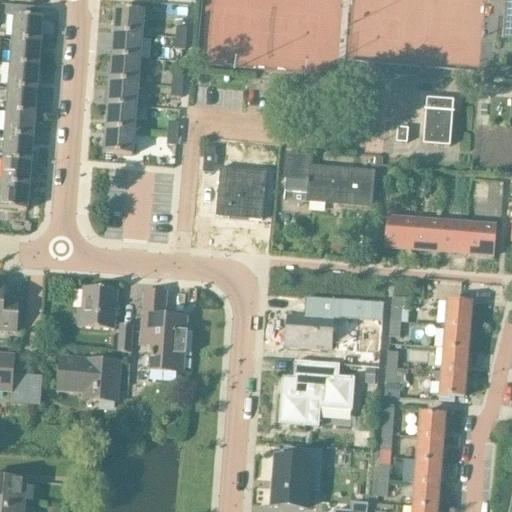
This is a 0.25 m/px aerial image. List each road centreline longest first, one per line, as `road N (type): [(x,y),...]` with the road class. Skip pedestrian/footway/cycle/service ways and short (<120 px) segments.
road 1 (residential): [(233,511),(248,287),(237,269),(93,258),(67,245)]
road 2 (residential): [(67,245),(84,0)]
road 3 (residential): [(509,299),(493,416),(473,439),(467,511)]
